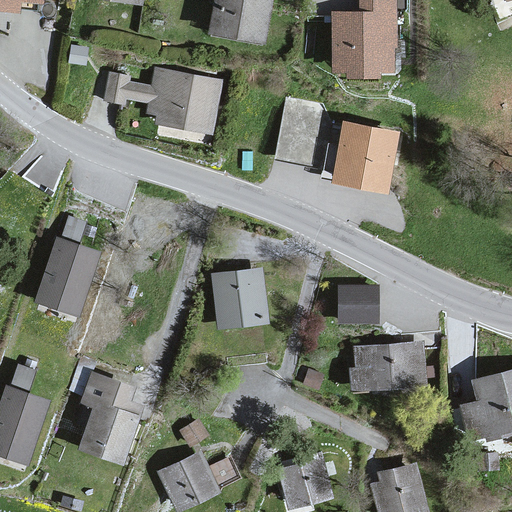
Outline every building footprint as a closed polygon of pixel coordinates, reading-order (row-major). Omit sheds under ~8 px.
[(0,0),(0,9),(25,11),(26,3),(47,4),(47,0),(0,0)] [(280,0),(225,0),(221,35),(274,43),(280,0)] [(408,73),(403,0),(370,0),(371,12),(344,14),(348,71),(365,70),(365,76),(408,73)] [(219,131),(226,82),(156,72),(154,88),(129,85),(130,79),(110,76),(106,103),(127,106),(128,100),(156,104),(153,122),(219,131)] [(328,108),(288,103),(281,160),(322,165),(328,108)] [(407,132),(351,125),(344,183),(400,189),(407,132)] [(87,314),(106,254),(63,241),(44,300),(87,314)] [(275,319),(268,270),(220,276),(227,325),(275,319)] [(379,315),(380,277),(338,276),(337,314),(379,315)] [(428,341),(362,348),(364,367),(357,367),(359,390),(433,382),(428,341)] [(30,378),(36,361),(19,356),(13,372),(30,378)] [(511,372),(485,381),(491,397),(473,403),(485,439),(511,430),(511,372)] [(129,381),(98,373),(89,403),(103,407),(92,445),(136,458),(149,413),(122,405),(129,381)] [(58,400),(15,386),(0,433),(0,447),(39,460),(58,400)] [(224,490),(205,451),(165,472),(184,510),(224,490)] [(340,496),(329,457),(286,470),(298,508),(340,496)] [(419,463),(386,473),(389,481),(379,484),(387,511),(427,511),(434,510),(419,463)]
